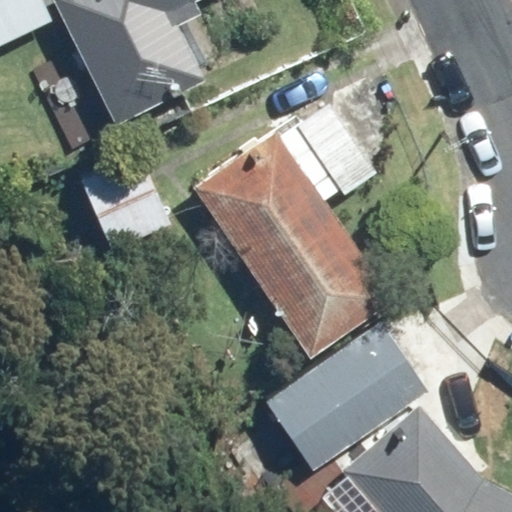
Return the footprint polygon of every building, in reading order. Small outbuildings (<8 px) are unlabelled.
[(47,0),(0,0),(0,34),(53,12),(47,0)] [(59,0),(116,110),(208,64),(181,11),(202,0),(59,0)] [(332,94),(302,114),(348,182),(377,163),(332,94)] [(290,114),(196,178),(311,347),(397,289),(329,189),(337,184),(290,114)] [(141,140),(82,163),(113,239),(171,216),(141,140)] [(384,312),(268,388),(313,457),(429,382),(384,312)] [(511,511),(511,485),(487,473),(422,395),(349,455),(356,463),(330,484),(353,511),(378,511),(385,507),(388,511),(511,511)]
